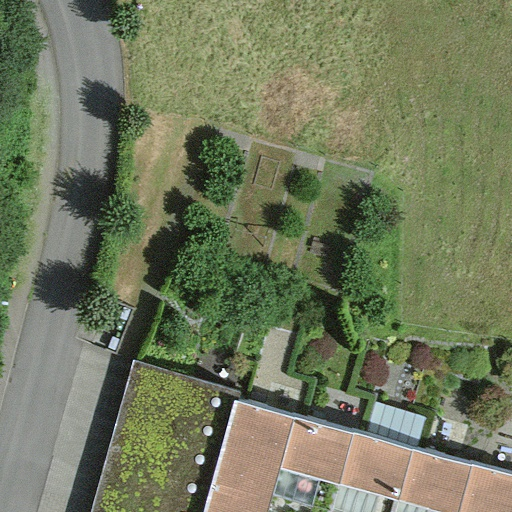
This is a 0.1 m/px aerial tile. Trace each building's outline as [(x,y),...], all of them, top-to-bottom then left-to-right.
[(201,511),(238,386),(143,358),(98,511),(201,511)] [(265,511),(297,402),(238,386),(201,511),(265,511)] [(329,511),(356,419),(297,402),(265,511),(329,511)] [(393,511),(415,436),(356,419),(329,511),(393,511)] [(456,511),(474,453),(415,436),(393,511),(456,511)] [(511,511),(511,464),(474,453),(456,511),(511,511)]
